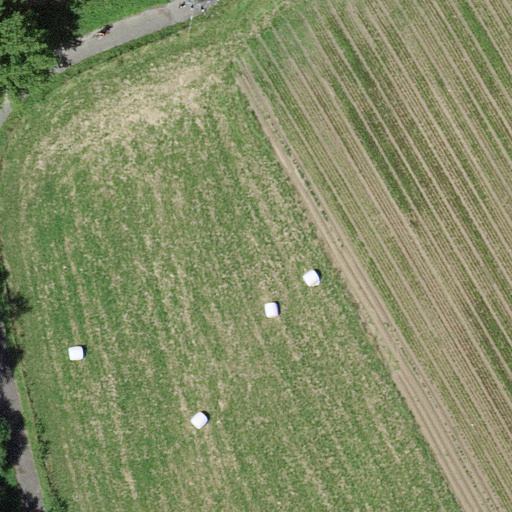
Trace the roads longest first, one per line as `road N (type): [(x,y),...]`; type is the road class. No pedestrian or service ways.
road 1 (track): [(0,106),(21,82),(203,0)]
road 2 (track): [(36,511),(0,348)]
